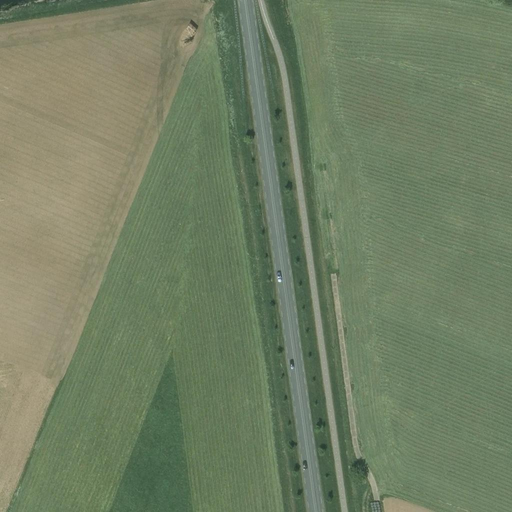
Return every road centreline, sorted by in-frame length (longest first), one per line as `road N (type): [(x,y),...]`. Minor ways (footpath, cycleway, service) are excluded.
road 1 (primary): [(316,511),(244,0)]
road 2 (track): [(319,171),(355,449),(378,511)]
